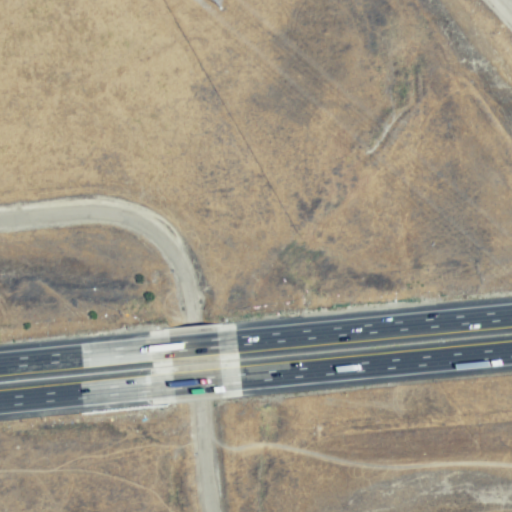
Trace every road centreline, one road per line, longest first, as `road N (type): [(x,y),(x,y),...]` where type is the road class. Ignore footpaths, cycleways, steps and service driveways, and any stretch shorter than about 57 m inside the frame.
road 1 (motorway): [(511,313),(216,342)]
road 2 (motorway): [(219,379),(511,351)]
road 3 (motorway): [(0,400),(172,384)]
road 4 (motorway): [(168,347),(0,362)]
